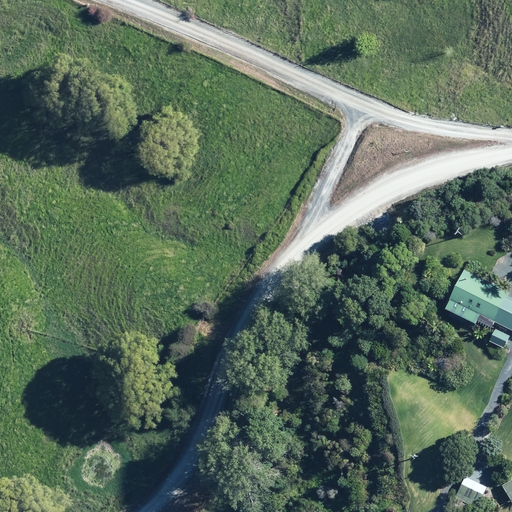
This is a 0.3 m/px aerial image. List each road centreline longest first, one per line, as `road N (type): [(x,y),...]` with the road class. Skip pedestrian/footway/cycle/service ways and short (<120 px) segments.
road 1 (unclassified): [(149,511),(184,474),(248,316),(306,251)]
road 2 (unclassified): [(126,0),(366,107)]
road 3 (unclassified): [(306,251),(378,196),(511,154)]
road 4 (unclassified): [(306,251),(366,107)]
road 5 (unclassified): [(366,107),(434,127),(511,135)]
